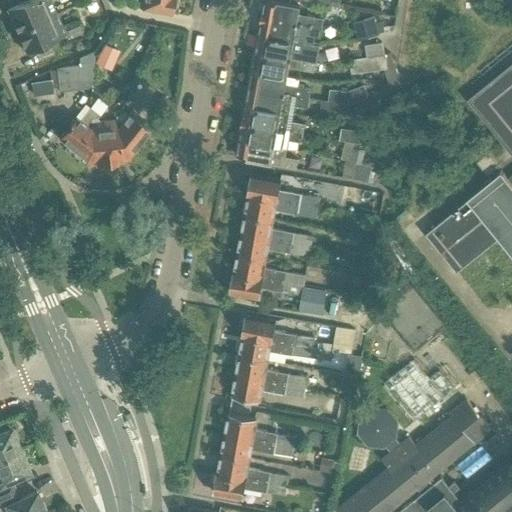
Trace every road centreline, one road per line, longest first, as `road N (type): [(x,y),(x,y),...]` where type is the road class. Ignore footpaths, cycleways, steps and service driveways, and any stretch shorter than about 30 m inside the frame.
road 1 (residential): [(67,363),(130,327),(161,288),(217,0)]
road 2 (tertiary): [(67,363),(0,206)]
road 3 (tertiary): [(120,511),(108,459),(67,363)]
